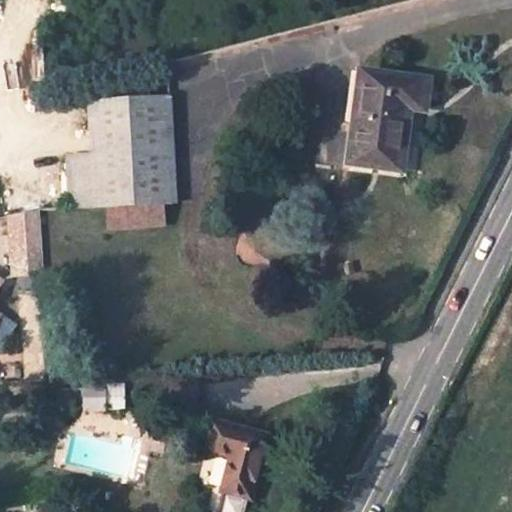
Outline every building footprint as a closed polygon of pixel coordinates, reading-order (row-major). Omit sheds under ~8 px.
[(431,81),(366,73),(353,163),(404,170),(411,122),(405,121),(407,106),(413,107),(427,109),(431,81)] [(170,100),(95,104),(96,155),(74,156),(75,207),(175,202),(170,100)] [(45,254),(42,211),(13,217),(17,257),(45,254)] [(17,257),(19,277),(46,275),(45,254),(17,257)] [(127,387),(90,388),(90,411),(128,410),(127,387)] [(253,499),(270,436),(217,421),(208,450),(233,458),(224,491),(226,492),(220,511),(247,511),(251,499),(253,499)]
